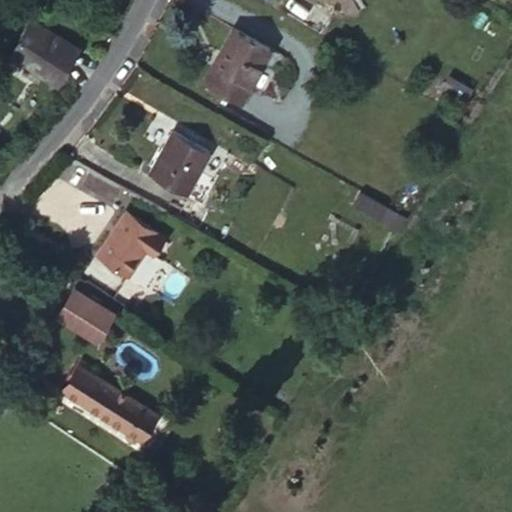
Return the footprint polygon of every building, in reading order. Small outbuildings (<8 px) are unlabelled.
[(34,76),(53,82),(66,42),(14,25),(0,64),(19,71),(34,76)] [(235,112),(265,59),(226,38),(198,92),(235,112)] [(16,77),(32,83),(34,76),(19,71),(16,77)] [(142,98),(149,76),(134,72),(127,93),(142,98)] [(446,77),(439,96),(466,105),(472,85),(446,77)] [(170,209),(195,166),(158,143),(132,187),(170,209)] [(253,187),(285,206),(294,189),(263,170),(253,187)] [(92,197),(65,186),(59,201),(88,213),(92,197)] [(360,191),(350,208),(392,233),(402,216),(360,191)] [(148,251),(104,229),(81,273),(114,289),(127,263),(139,269),(148,251)] [(127,263),(114,289),(128,296),(142,270),(139,269),(127,263)] [(101,326),(57,302),(46,321),(91,345),(101,326)] [(81,363),(63,390),(141,442),(157,417),(81,363)]
